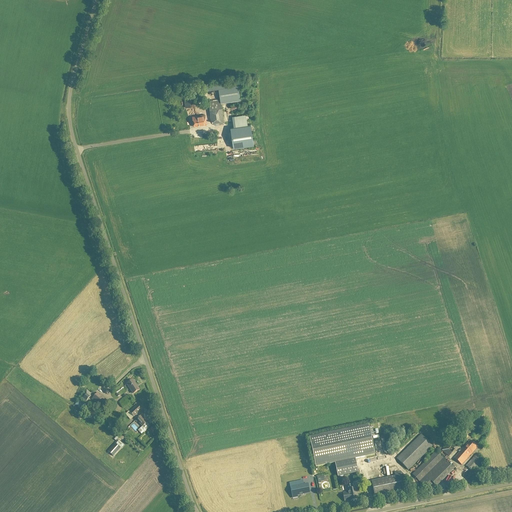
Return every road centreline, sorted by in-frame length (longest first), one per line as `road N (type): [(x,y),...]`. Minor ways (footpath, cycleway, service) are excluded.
road 1 (unclassified): [(196,511),(72,138),(68,100),(95,0)]
road 2 (unclassified): [(511,483),(373,511)]
